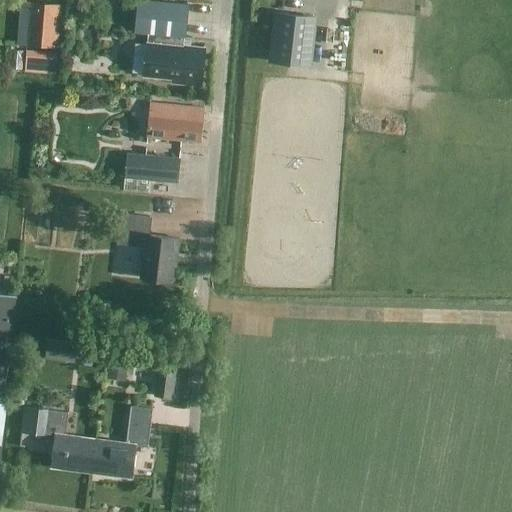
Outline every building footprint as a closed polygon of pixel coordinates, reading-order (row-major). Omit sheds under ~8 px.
[(88,12),(88,0),(72,0),(71,11),(88,12)] [(138,0),(135,31),(147,32),(143,74),(172,77),(172,81),(200,84),(204,48),(182,46),(183,36),(186,4),(147,0),(138,0)] [(25,44),(57,46),(60,4),(28,1),(25,44)] [(273,11),(267,61),(311,66),(316,16),(273,11)] [(25,53),(24,70),(54,72),(55,56),(25,53)] [(150,102),(147,136),(199,141),(202,107),(150,102)] [(124,177),(149,179),(177,182),(178,170),(179,156),(126,151),(124,177)] [(150,216),(120,213),(117,243),(143,246),(139,277),(171,280),(174,255),(176,255),(178,238),(148,234),(150,216)] [(0,390),(2,391),(15,294),(0,292),(0,390)] [(108,329),(110,303),(93,301),(91,328),(108,329)] [(44,357),(74,360),(76,342),(47,338),(44,357)] [(125,380),(127,365),(109,362),(107,377),(125,380)] [(153,395),(172,397),(176,368),(157,365),(153,395)] [(0,443),(4,444),(11,395),(0,393),(0,443)] [(147,446),(150,422),(152,408),(130,405),(125,442),(95,438),(91,471),(130,476),(134,444),(147,446)] [(51,466),(91,471),(95,438),(64,434),(67,411),(46,409),(24,406),(21,429),(55,434),(51,466)]
